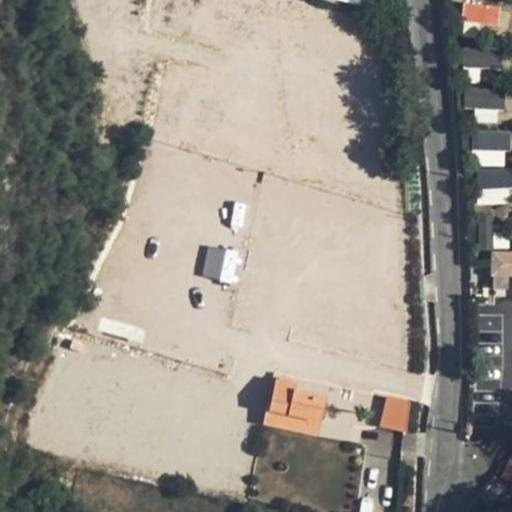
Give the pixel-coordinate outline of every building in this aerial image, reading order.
[(462,4),(462,24),(499,24),(499,3),(462,4)] [(500,68),(501,51),(461,48),(460,66),(500,68)] [(501,117),(501,90),(464,90),(463,117),(501,117)] [(475,166),(508,165),(507,130),(474,131),(475,166)] [(477,203),(511,203),(511,168),(477,168),(477,203)] [(201,275),(232,283),(240,253),(208,245),(201,275)] [(511,255),(494,255),(494,275),(511,275),(511,255)] [(278,373),(276,382),(291,385),(290,392),(326,399),(329,385),(278,373)] [(291,385),(276,382),(270,410),(321,421),(326,399),(290,392),(291,385)] [(409,402),(386,397),(381,427),(405,432),(409,402)] [(318,438),(321,421),(270,410),(267,410),(263,425),(318,438)] [(402,448),(385,446),(372,511),(390,511),(394,497),(402,448)]
